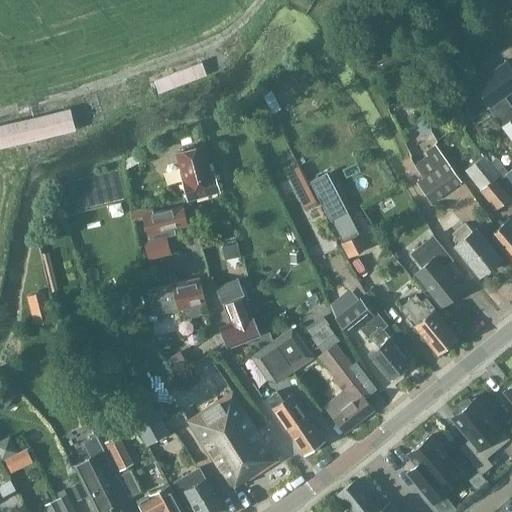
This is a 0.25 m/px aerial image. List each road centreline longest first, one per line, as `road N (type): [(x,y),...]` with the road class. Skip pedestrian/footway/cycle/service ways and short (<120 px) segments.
road 1 (track): [(259,0),(206,45),(0,113)]
road 2 (unknown): [(212,306),(226,357),(308,487)]
road 3 (tertiary): [(365,447),(511,329)]
